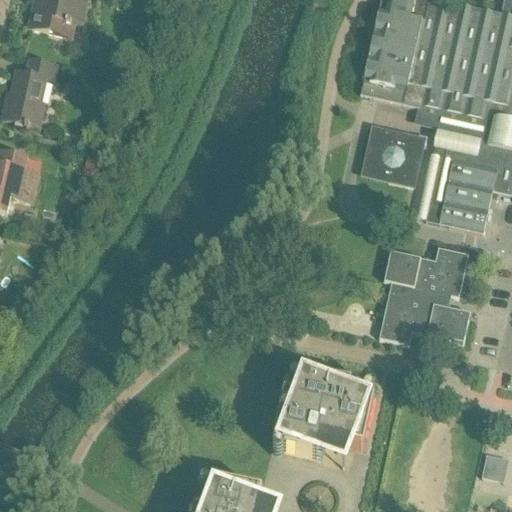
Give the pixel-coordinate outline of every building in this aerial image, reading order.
[(58,0),(58,4),(42,0),(36,0),(29,34),(49,38),(63,41),(66,29),(74,31),(74,29),(82,31),(87,10),(86,10),(87,0),(58,0)] [(381,0),(360,101),(416,113),(420,114),(420,115),(462,124),(484,130),(488,114),(509,118),(510,112),(511,111),(511,0),(504,0),(500,20),(490,17),(429,4),(429,0),(381,0)] [(54,86),(57,70),(28,64),(25,78),(15,76),(8,109),(5,108),(1,125),(39,133),(44,109),(41,109),(46,84),(54,86)] [(511,111),(510,112),(509,118),(488,114),(484,130),(462,124),(420,115),(420,114),(416,113),(412,129),(435,134),(415,224),(438,229),(453,161),(496,171),(498,161),(511,164),(511,111)] [(398,138),(380,134),(370,140),(367,157),(369,157),(369,159),(369,161),(369,164),(369,167),(370,170),(371,173),(373,176),(375,179),(377,181),(380,183),(384,185),(388,186),(387,187),(406,191),(416,185),(419,168),(416,168),(417,160),(415,152),(421,149),(417,142),(411,147),(405,142),(398,139),(398,138)] [(34,204),(40,179),(25,175),(28,163),(0,156),(0,218),(7,220),(11,199),(34,204)] [(511,164),(498,161),(496,171),(453,161),(438,229),(482,239),(486,223),(491,198),(492,197),(511,201),(511,164)] [(97,164),(88,162),(83,178),(92,180),(96,181),(101,165),(97,164)] [(469,260),(438,254),(435,267),(427,265),(421,264),(390,257),(384,287),(391,289),(380,337),(379,344),(409,351),(412,338),(463,349),(470,319),(448,314),(450,307),(451,301),(459,303),(468,261),(469,260)] [(351,388),(304,377),(300,390),(295,388),(292,402),(283,400),(273,447),(275,447),(286,451),(284,456),(316,463),(320,446),(363,455),(374,408),(361,404),(363,399),(349,396),(351,388)] [(504,488),(509,465),(486,460),(482,483),(504,488)] [(258,511),(262,498),(215,488),(211,501),(206,499),(202,511),(199,511),(194,511),(193,511),(258,511)]
